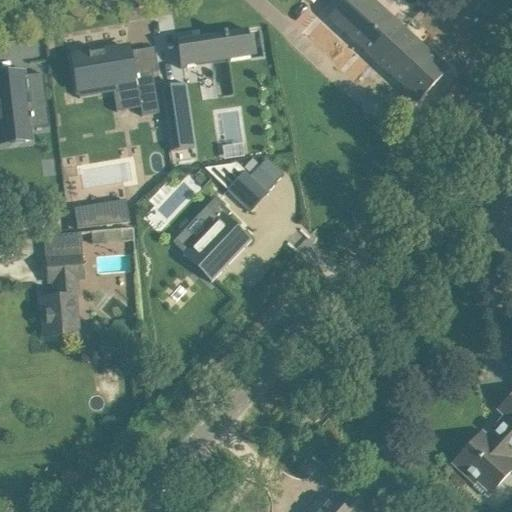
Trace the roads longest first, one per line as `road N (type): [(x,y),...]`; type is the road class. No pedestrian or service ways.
road 1 (unclassified): [(130,511),(511,89)]
road 2 (residential): [(253,0),(387,120)]
